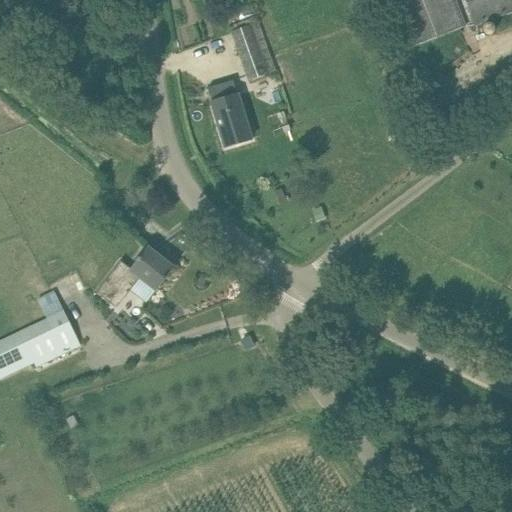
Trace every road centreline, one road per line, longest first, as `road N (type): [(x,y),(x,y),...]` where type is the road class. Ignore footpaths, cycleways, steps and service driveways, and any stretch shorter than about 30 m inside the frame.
road 1 (unclassified): [(284,273),(202,207),(168,153),(142,0)]
road 2 (unclassified): [(428,511),(314,350),(284,273)]
road 3 (track): [(299,283),(511,126)]
road 4 (unclassified): [(511,389),(284,273)]
